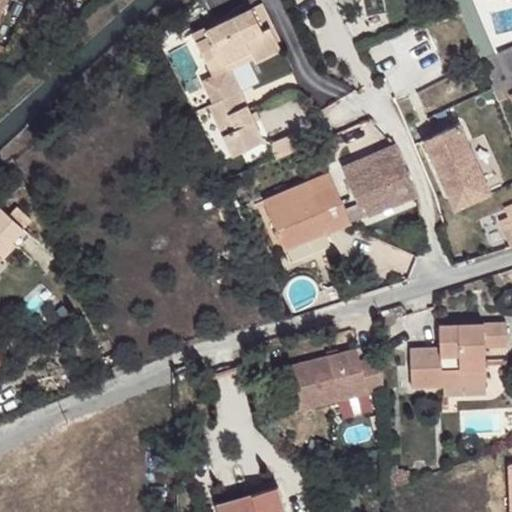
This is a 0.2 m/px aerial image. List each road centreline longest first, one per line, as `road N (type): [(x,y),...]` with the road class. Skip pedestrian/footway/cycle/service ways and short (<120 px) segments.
road 1 (residential): [(0,435),(177,362),(511,261)]
road 2 (unknown): [(434,285),(435,203),(417,146),(388,112),(316,75),(271,0)]
road 3 (unknown): [(222,348),(242,420),(290,476),(299,511)]
